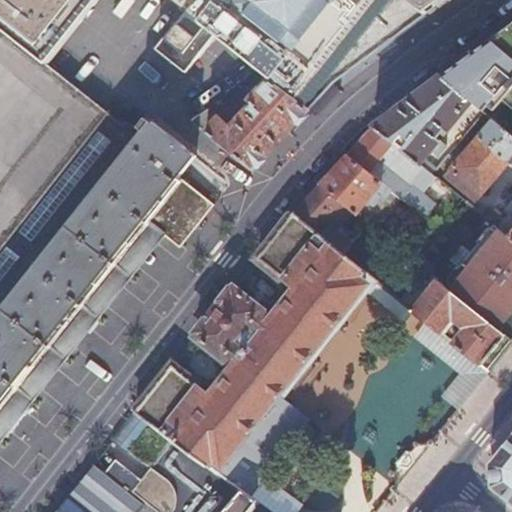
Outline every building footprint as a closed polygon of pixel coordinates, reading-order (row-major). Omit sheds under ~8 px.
[(0,0),(0,6),(55,50),(94,0),(173,0),(185,9),(174,23),(175,24),(185,12),(194,0),(0,0)] [(270,77),(309,107),(321,94),(333,82),(412,23),(411,22),(425,13),(406,0),(194,0),(185,12),(198,22),(214,34),(245,58),(257,67),(270,77)] [(406,0),(425,13),(441,0),(406,0)] [(175,24),(174,23),(154,50),(168,61),(198,22),(185,12),(175,24)] [(214,34),(198,22),(168,61),(184,73),(214,34)] [(511,23),(473,53),(442,76),(472,101),(492,118),(511,135),(511,23)] [(0,285),(121,132),(95,111),(79,99),(57,81),(0,35),(0,285)] [(189,103),(200,113),(221,96),(232,87),(257,67),(245,58),(189,103)] [(407,101),(374,126),(418,162),(432,173),(436,168),(425,158),(431,151),(437,155),(446,145),(436,137),(443,128),(447,131),(472,101),(442,76),(407,101)] [(206,130),(253,167),(284,134),(309,107),(270,77),(250,99),(253,102),(230,127),(217,117),(206,130)] [(232,87),(221,96),(228,105),(240,96),(232,87)] [(179,177),(196,155),(146,116),(139,126),(143,128),(133,141),(129,138),(121,132),(0,285),(0,416),(141,240),(152,225),(166,235),(180,247),(191,234),(214,203),(179,177)] [(511,154),(511,135),(492,118),(444,174),(475,202),(508,163),(507,161),(511,154)] [(347,154),(402,198),(408,190),(400,183),(418,162),(374,126),(371,128),(357,143),(347,154)] [(319,184),(350,209),(356,214),(367,200),(372,205),(373,205),(386,216),(402,198),(347,154),(330,173),(319,184)] [(344,254),(351,245),(348,243),(352,239),(338,228),(341,224),(340,222),(350,209),(319,184),(306,199),(293,213),(344,254)] [(375,230),(392,243),(418,211),(402,198),(386,216),(380,224),(375,230)] [(511,235),(510,237),(511,238),(511,201),(494,223),(499,228),(510,215),(511,216),(511,235)] [(410,309),(393,295),(371,277),(344,254),(293,213),(290,217),(258,257),(296,287),(273,317),(235,287),(215,312),(196,336),(234,366),(210,394),(172,365),(136,411),(216,471),(217,470),(242,488),(250,494),(310,419),(278,394),(364,285),(404,317),(410,309)] [(376,221),(372,227),(375,230),(380,224),(376,221)] [(511,340),(511,238),(510,237),(499,228),(494,223),(470,253),(444,285),(511,340)] [(0,443),(166,235),(152,225),(141,240),(0,416),(0,443)] [(371,277),(393,295),(401,285),(351,245),(344,254),(371,277)] [(509,348),(511,343),(511,340),(444,285),(437,280),(412,310),(426,322),(489,372),(509,348)] [(459,408),(489,372),(426,322),(416,335),(463,372),(444,396),(459,408)] [(216,471),(136,411),(125,425),(114,439),(151,467),(206,511),(222,511),(242,488),(217,470),(216,471)] [(511,434),(511,435),(492,460),(496,488),(505,495),(511,500),(511,434)] [(206,511),(151,467),(142,478),(117,458),(106,471),(95,463),(91,468),(145,511),(206,511)] [(145,511),(91,468),(57,510),(55,511),(145,511)] [(273,511),(250,494),(242,488),(222,511),(273,511)]
